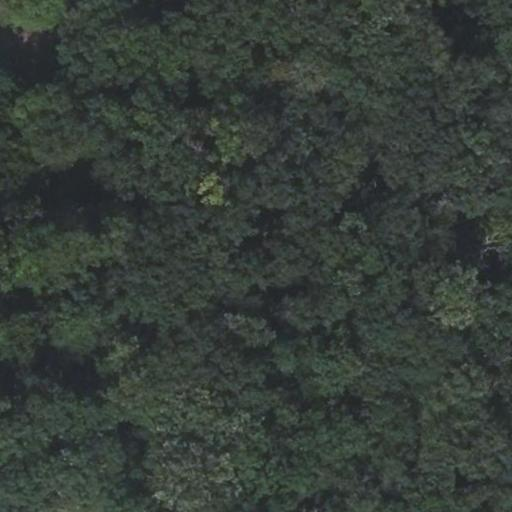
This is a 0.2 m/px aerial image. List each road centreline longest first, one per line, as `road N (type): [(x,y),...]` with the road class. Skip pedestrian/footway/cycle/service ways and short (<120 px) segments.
road 1 (track): [(423,0),(102,511)]
road 2 (track): [(511,309),(159,511)]
